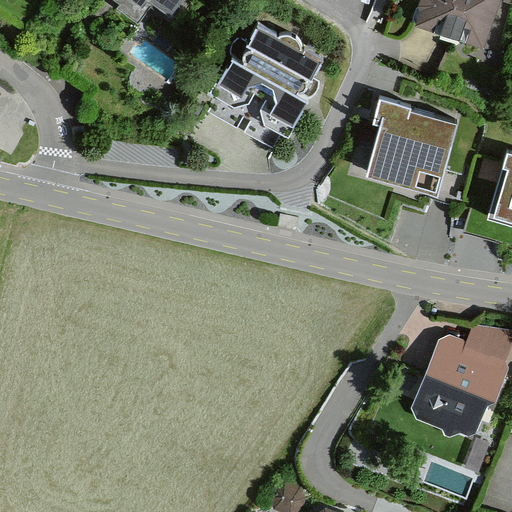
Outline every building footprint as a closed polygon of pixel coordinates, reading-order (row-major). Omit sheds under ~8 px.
[(195,0),(124,0),(143,13),(151,2),(180,22),(195,0)] [(498,0),(423,0),(415,23),(484,46),(498,0)] [(340,60),(257,15),(216,91),(244,107),(262,89),(279,98),(267,121),(297,137),(340,60)] [(458,115),(410,103),(411,99),(380,92),(374,116),(380,117),(367,169),(440,187),(458,115)] [(511,148),(508,148),(488,216),(511,223),(511,148)] [(506,359),(439,336),(411,417),(479,439),(506,359)] [(480,471),(490,444),(476,439),(467,467),(480,471)]
